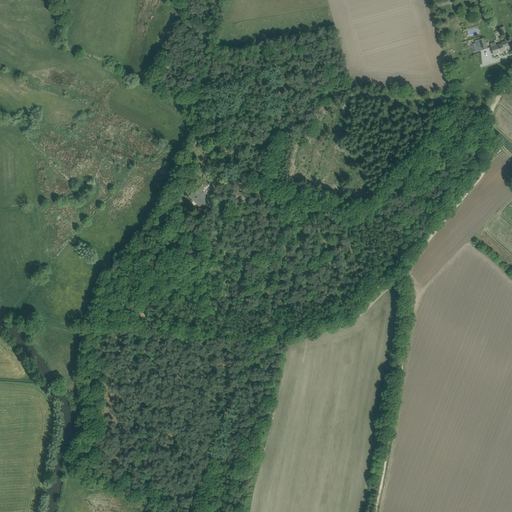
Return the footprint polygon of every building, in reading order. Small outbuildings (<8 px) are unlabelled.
[(479,40),(475,41),(478,51),(481,50),(487,48),(484,38),(479,40)] [(508,46),(506,41),(501,42),(502,43),(496,45),(495,42),(490,44),(493,55),(505,51),(503,47),(508,46)] [(236,138),(220,131),(217,136),(234,143),(236,138)] [(204,207),(206,205),(210,202),(201,191),(204,189),(202,186),(191,195),(194,200),(197,198),(197,199),(201,203),(200,203),(204,207)] [(235,192),(234,198),(244,200),(245,194),(235,192)]
